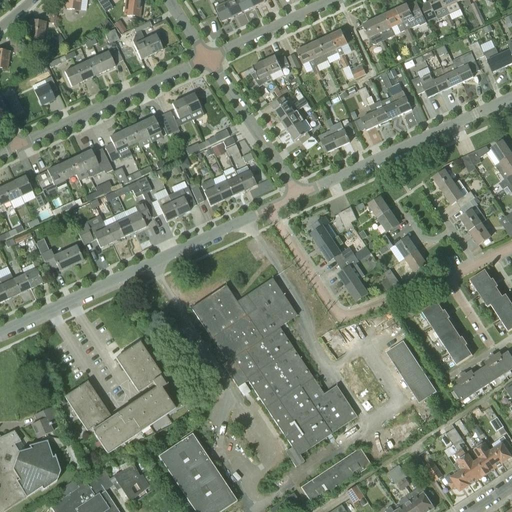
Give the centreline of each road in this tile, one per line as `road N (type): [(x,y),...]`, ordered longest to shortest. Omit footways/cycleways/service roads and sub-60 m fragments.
road 1 (residential): [(149,264),(254,428),(367,354),(342,317)]
road 2 (residential): [(70,299),(129,396),(113,407),(50,308)]
road 3 (residential): [(298,195),(511,97)]
road 4 (residential): [(18,144),(207,58)]
road 5 (residential): [(298,195),(207,58)]
road 6 (residential): [(207,58),(333,0)]
road 7 (residential): [(267,209),(342,317)]
road 8 (residential): [(149,264),(267,209)]
